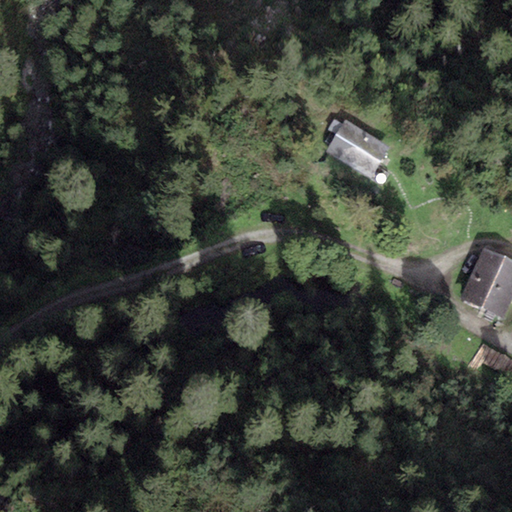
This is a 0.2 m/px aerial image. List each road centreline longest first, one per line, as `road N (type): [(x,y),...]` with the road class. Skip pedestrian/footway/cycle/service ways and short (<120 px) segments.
road 1 (track): [(417,273),(309,239),(244,239),(48,305),(0,335)]
road 2 (track): [(417,273),(456,320),(511,344)]
